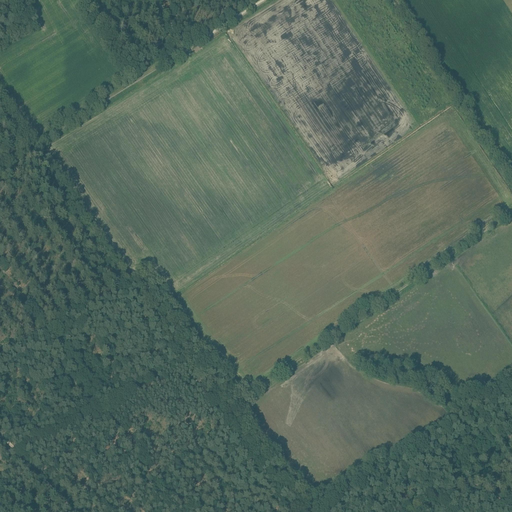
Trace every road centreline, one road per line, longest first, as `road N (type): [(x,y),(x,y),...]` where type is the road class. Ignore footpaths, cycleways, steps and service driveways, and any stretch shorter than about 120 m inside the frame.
road 1 (track): [(265,382),(511,211)]
road 2 (track): [(184,47),(36,142)]
